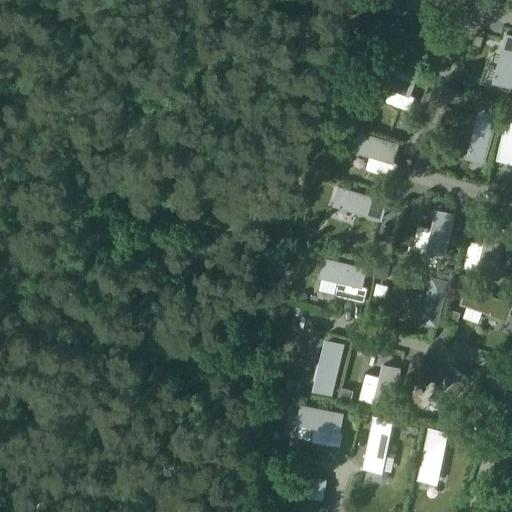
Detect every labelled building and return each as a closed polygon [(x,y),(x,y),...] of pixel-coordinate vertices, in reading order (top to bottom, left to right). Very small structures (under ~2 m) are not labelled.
[(435,22),(442,4),(429,0),(390,0),(388,7),(400,11),(412,15),(424,19),(435,22)] [(390,26),(384,44),(395,49),(407,53),(418,57),(430,61),(437,43),(402,30),(390,26)] [(496,70),(492,82),(511,88),(511,82),(511,35),(507,34),(506,35),(503,46),(499,58),(498,64),(496,70)] [(480,47),(483,38),(475,36),(472,45),(480,47)] [(374,64),(368,84),(387,89),(383,103),(397,108),(412,112),(417,97),(411,95),(416,77),(402,73),(388,69),(374,64)] [(492,89),(483,85),(482,88),(464,81),(460,93),(486,103),(492,89)] [(470,145),(467,157),(482,162),(485,162),(488,150),(491,138),(495,126),(498,114),(480,109),(477,121),(473,133),(470,145)] [(499,148),(496,161),(511,164),(511,109),(508,109),(505,122),(502,135),(499,148)] [(441,116),(441,132),(469,131),(468,115),(441,116)] [(359,135),(354,152),(368,157),(364,172),(392,181),(397,165),(393,164),(398,147),(359,135)] [(381,220),(387,202),(386,201),(375,198),(363,194),(351,190),(340,187),(334,205),(346,209),(357,213),(369,217),(380,220),(381,220)] [(436,212),(426,254),(446,259),(455,216),(436,212)] [(488,228),(478,269),(497,274),(508,232),(488,228)] [(346,239),(344,247),(352,248),(353,240),(346,239)] [(326,261),(322,279),(337,282),(333,298),(363,304),(366,289),(363,288),(366,270),(326,261)] [(378,263),(375,278),(376,278),(377,278),(386,281),(389,266),(387,265),(378,263)] [(446,265),(444,274),(452,276),(454,267),(446,265)] [(424,312),(421,323),(430,325),(436,327),(436,326),(439,312),(443,297),(447,282),(432,278),(429,289),(428,292),(426,301),(423,312),(424,312)] [(502,282),(500,290),(508,292),(510,284),(502,282)] [(464,287),(458,305),(465,307),(490,315),(488,318),(506,324),(510,314),(511,306),(511,302),(501,299),(489,295),(477,291),(464,287)] [(450,310),(447,320),(457,323),(460,313),(450,310)] [(316,380),(313,391),(332,396),(335,383),(338,370),(341,358),(344,345),(328,341),(324,358),(322,358),(319,369),(316,380)] [(362,387),(358,400),(373,404),(390,409),(394,395),(397,382),(401,369),(384,365),(380,377),(365,374),(362,387)] [(440,388),(432,397),(444,408),(452,399),(460,389),(468,380),(456,369),(448,379),(440,388)] [(288,380),(286,389),(296,391),(298,382),(288,380)] [(342,388),(340,397),(350,400),(353,391),(342,388)] [(302,407),(298,424),(299,424),(313,427),(310,443),(325,446),(340,449),(343,433),(339,432),(340,426),(343,414),(329,411),(316,409),(302,406),(302,407)] [(365,455),(362,468),(380,472),(386,445),(389,433),(391,421),(373,417),(370,430),(368,443),(365,455)] [(420,468),(417,481),(434,484),(437,467),(439,467),(442,456),(444,444),(446,433),(428,429),(426,442),(423,455),(420,468)] [(278,470),(273,488),(285,491),(297,493),(309,496),(321,499),(322,498),(325,481),(314,478),(302,475),(290,473),(278,470)]
